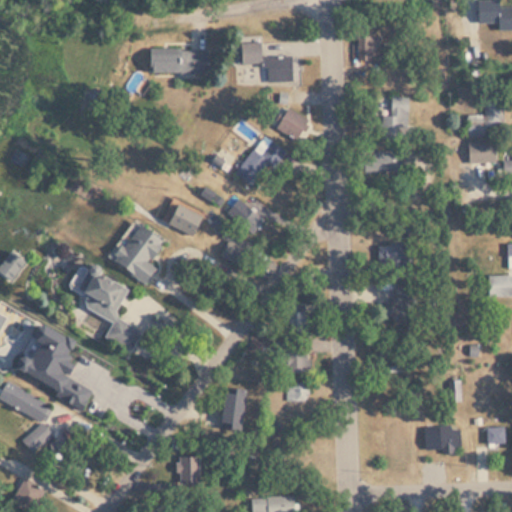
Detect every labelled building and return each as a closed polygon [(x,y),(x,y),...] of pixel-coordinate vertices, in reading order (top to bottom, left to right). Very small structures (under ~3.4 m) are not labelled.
[(479,0),(497,0),(497,5),(511,5),(511,26),(497,26),(497,20),(480,20),(479,0)] [(377,59),(377,34),(355,34),(355,59),(377,59)] [(260,80),(292,79),(291,55),(259,56),(259,41),(238,41),(239,63),(259,62),(260,80)] [(207,71),(207,51),(145,51),(145,71),(207,71)] [(381,113),(381,138),(408,138),(408,95),(389,95),(389,113),(381,113)] [(482,95),(482,112),(466,112),(466,134),(501,134),(501,95),(482,95)] [(495,139),(466,139),(466,161),(495,161),(495,139)] [(251,184),(277,152),(267,144),(261,152),(253,146),(234,169),(251,184)] [(359,171),(402,170),(402,149),(359,150),(359,171)] [(191,236),(202,215),(174,199),(163,220),(191,236)] [(240,200),(228,214),(250,233),(262,220),(240,200)] [(147,262),(161,239),(135,222),(110,261),(144,283),(154,266),(147,262)] [(219,254),(231,261),(239,248),(227,241),(219,254)] [(403,264),(403,247),(380,247),(380,264),(403,264)] [(0,273),(13,279),(22,259),(8,253),(0,270),(0,273)] [(110,321),(102,337),(128,350),(139,329),(111,315),(125,287),(85,267),(74,290),(83,295),(78,305),(110,321)] [(511,296),(511,274),(484,274),(484,296),(511,296)] [(384,296),(384,321),(407,321),(407,296),(384,296)] [(14,370),(41,319),(86,342),(68,376),(92,389),(83,407),(14,370)] [(281,371),(306,371),(306,350),(281,350),(281,371)] [(38,424),(49,405),(3,379),(0,384),(0,399),(37,420),(25,441),(39,448),(49,430),(38,424)] [(286,382),(286,403),(308,403),(308,382),(286,382)] [(245,388),(221,386),(218,429),(242,431),(245,388)] [(504,442),(503,426),(485,426),(485,443),(504,442)] [(438,429),(438,450),(459,450),(459,429),(438,429)] [(199,489),(199,455),(177,455),(177,489),(199,489)] [(41,488),(18,481),(11,504),(34,511),(41,488)] [(250,496),(250,511),(294,511),(294,495),(250,496)]
